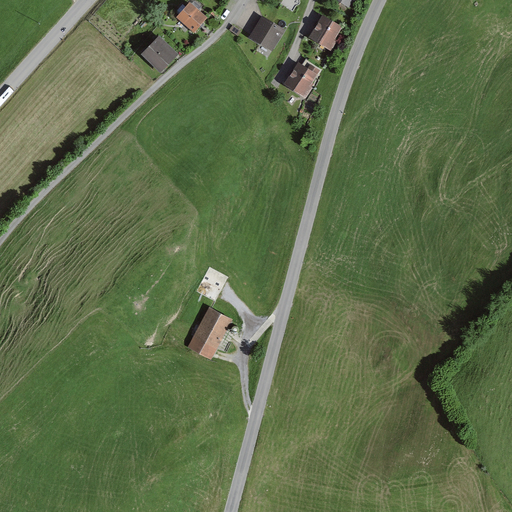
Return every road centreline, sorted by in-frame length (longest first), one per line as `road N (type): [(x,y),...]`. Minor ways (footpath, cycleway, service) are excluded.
road 1 (tertiary): [(380,0),(322,162),(231,511)]
road 2 (unclassified): [(245,0),(0,244)]
road 3 (track): [(511,151),(466,191),(454,193),(453,166),(511,46)]
road 4 (track): [(511,22),(411,65),(345,137),(327,146)]
road 5 (tertiary): [(0,97),(87,0)]
